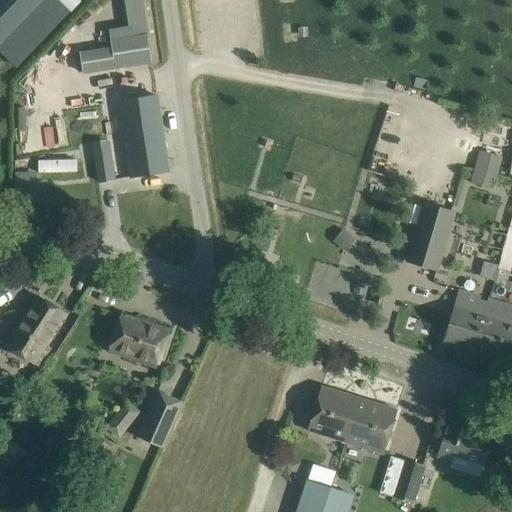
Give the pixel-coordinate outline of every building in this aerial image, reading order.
[(70,11),(71,12),(81,1),(79,0),(0,0),(0,52),(16,68),(70,11)] [(151,62),(147,34),(131,37),(110,40),(111,48),(79,53),(82,73),(151,62)] [(118,102),(130,177),(168,171),(157,96),(118,102)] [(412,113),(400,160),(373,152),(369,169),(416,181),(425,145),(420,143),(427,117),(412,113)] [(473,182),(496,185),(500,152),(477,149),(473,182)] [(95,159),(95,162),(98,182),(114,180),(111,156),(95,159)] [(14,171),(14,190),(31,191),(32,171),(14,171)] [(293,174),(291,181),(300,183),(302,176),(293,174)] [(454,212),(447,210),(425,203),(407,261),(436,270),(454,212)] [(262,264),(259,272),(269,275),(272,267),(262,264)] [(295,290),(298,280),(289,277),(285,287),(295,290)] [(447,330),(444,342),(447,343),(483,353),(493,320),(491,319),(492,315),(485,313),(489,300),(459,291),(450,322),(447,330)] [(38,297),(6,347),(39,367),(51,348),(45,344),(65,313),(38,297)] [(493,320),(483,353),(488,355),(511,361),(511,306),(503,304),(489,300),(485,313),(492,315),(491,319),(493,320)] [(170,329),(122,312),(108,352),(156,369),(170,329)] [(307,431),(345,443),(360,399),(321,387),(307,431)] [(182,400),(157,389),(135,435),(161,446),(182,400)] [(360,399),(345,443),(383,455),(397,410),(360,399)] [(124,402),(107,428),(121,437),(138,411),(124,402)] [(439,448),(437,457),(447,460),(451,461),(449,468),(480,478),(485,463),(486,458),(492,439),(460,430),(446,426),(443,436),(439,448)] [(406,461),(395,498),(412,503),(423,466),(406,461)] [(322,511),(326,502),(331,487),(306,479),(295,511),(322,511)] [(347,511),(349,509),(326,502),(322,511),(347,511)]
